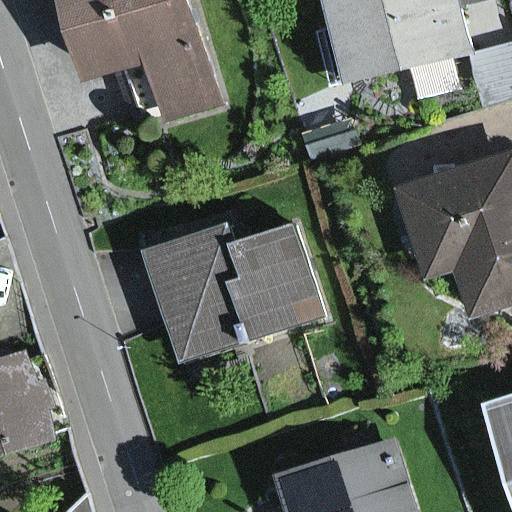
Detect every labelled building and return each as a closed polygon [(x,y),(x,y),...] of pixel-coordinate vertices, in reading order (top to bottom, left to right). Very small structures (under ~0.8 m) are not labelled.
[(72,0),(97,75),(146,60),(168,128),(239,105),(205,0),(72,0)] [(476,0),(343,0),(363,78),(488,49),(476,0)] [(511,171),(507,155),(398,192),(426,276),(460,264),(474,307),(511,294),(511,171)] [(220,227),(146,251),(184,366),(329,319),(299,227),(228,251),(220,227)] [(21,357),(0,365),(0,454),(69,428),(45,365),(26,372),(21,357)] [(511,399),(487,408),(511,482),(511,399)] [(413,511),(392,446),(281,481),(291,511),(413,511)]
